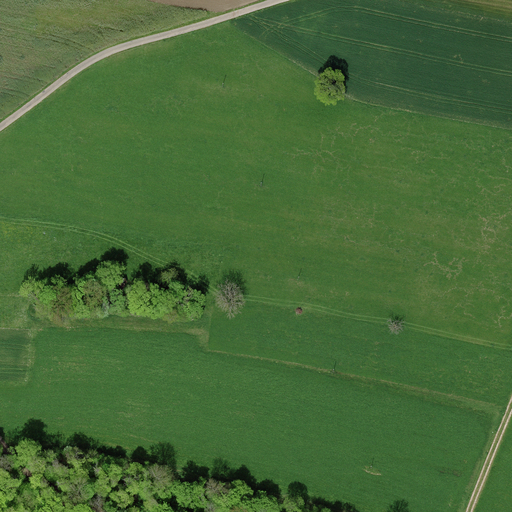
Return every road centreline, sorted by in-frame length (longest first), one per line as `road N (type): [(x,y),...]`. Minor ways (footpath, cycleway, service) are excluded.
road 1 (track): [(0,127),(97,56),(278,0)]
road 2 (track): [(467,511),(511,399)]
